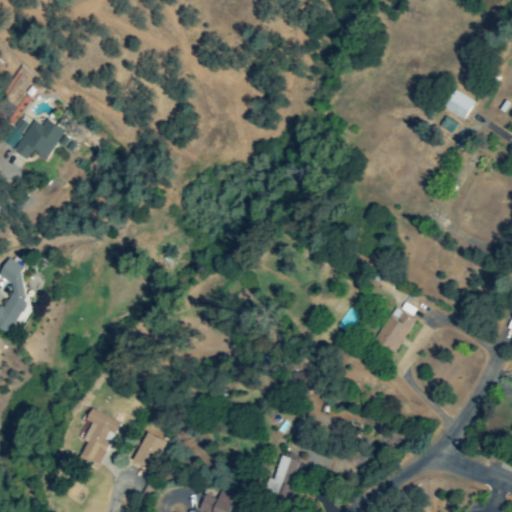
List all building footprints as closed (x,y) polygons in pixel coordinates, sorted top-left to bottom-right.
[(473,102),(453,91),(442,110),(462,122),(473,102)] [(45,161),(62,131),(42,120),(39,125),(31,120),(12,153),(25,160),(29,152),(45,161)] [(0,330),(8,335),(34,290),(16,280),(23,269),(6,259),(0,269),(0,278),(13,287),(1,309),(0,307),(0,330)] [(392,354),(413,321),(396,310),(391,317),(389,315),(372,341),(392,354)] [(75,464),(84,468),(88,461),(97,466),(119,424),(89,409),(83,421),(89,424),(81,441),(86,443),(75,464)] [(132,463),(152,471),(164,442),(144,433),(132,463)] [(272,481),(267,479),(263,492),(279,497),(291,460),(279,457),(272,481)] [(224,511),(227,503),(200,497),(197,511),(224,511)]
